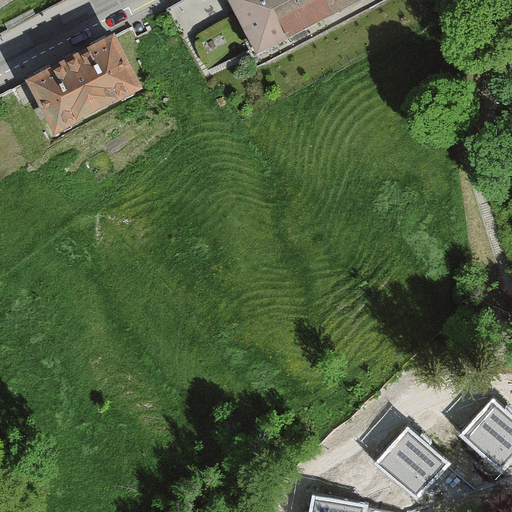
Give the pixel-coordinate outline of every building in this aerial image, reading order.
[(187,44),(236,19),(255,55),(361,0),(186,0),(169,9),(187,44)] [(31,81),(59,133),(139,90),(112,38),(71,59),(31,81)] [(511,452),(511,419),(493,402),(465,433),(501,465),(511,452)] [(444,461),(408,429),(380,460),(416,492),(444,461)] [(333,497),(335,487),(319,483),(317,493),(333,497)] [(361,511),(362,506),(315,497),(312,511),(361,511)]
